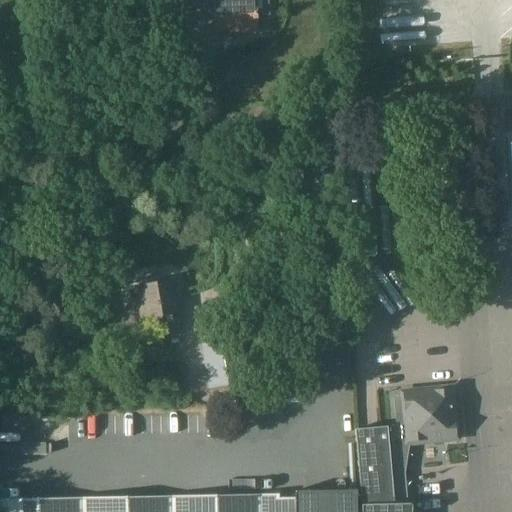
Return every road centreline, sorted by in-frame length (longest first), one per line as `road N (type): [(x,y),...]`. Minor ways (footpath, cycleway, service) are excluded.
road 1 (unclassified): [(329,461),(320,119)]
road 2 (unclassified): [(0,170),(149,129),(320,119)]
road 3 (unknown): [(476,511),(466,407),(476,297),(511,244)]
road 4 (unclassified): [(320,119),(511,102)]
